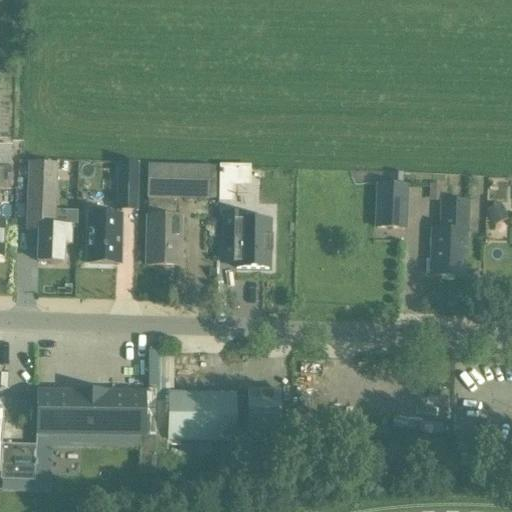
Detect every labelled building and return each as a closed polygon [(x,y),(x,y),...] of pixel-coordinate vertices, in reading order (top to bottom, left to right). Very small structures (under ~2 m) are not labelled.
[(139,165),(118,164),(117,213),(138,214),(139,165)] [(28,165),(25,231),(37,231),(36,263),(64,264),(65,228),(54,228),(56,166),(28,165)] [(149,166),(145,267),(180,268),(181,218),(172,219),(172,200),(207,201),(207,168),(149,166)] [(231,201),(231,184),(219,184),(219,201),(231,201)] [(379,185),(375,228),(403,230),(407,187),(379,185)] [(428,196),(441,197),(441,186),(429,185),(428,196)] [(432,232),(429,277),(463,279),(465,236),(466,236),(468,205),(442,204),(441,232),(432,232)] [(505,216),(500,206),(487,212),(491,222),(505,216)] [(122,266),(123,218),(92,217),(91,265),(122,266)] [(263,271),(264,224),(232,222),(231,270),(263,271)] [(339,273),(340,226),(308,225),(307,272),(339,273)] [(234,444),(234,405),(247,405),(246,439),(278,439),(279,391),(247,391),(247,399),(235,399),(235,395),(167,394),(166,443),(234,444)] [(144,439),(145,394),(36,393),(36,437),(144,439)] [(0,475),(1,475),(1,483),(35,484),(36,446),(0,445),(0,429),(2,430),(3,412),(0,411),(0,475)] [(91,440),(91,463),(114,463),(114,440),(91,440)]
